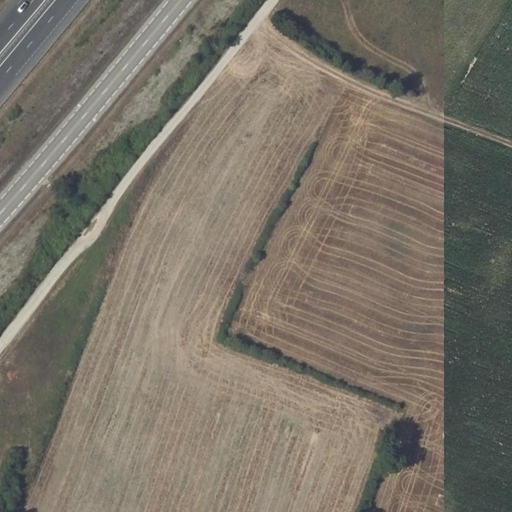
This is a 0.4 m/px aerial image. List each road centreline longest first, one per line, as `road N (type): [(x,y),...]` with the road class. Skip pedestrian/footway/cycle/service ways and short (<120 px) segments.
road 1 (unclassified): [(0,346),(275,0)]
road 2 (track): [(256,23),(326,69),(511,146)]
road 3 (secondary): [(181,0),(0,212)]
